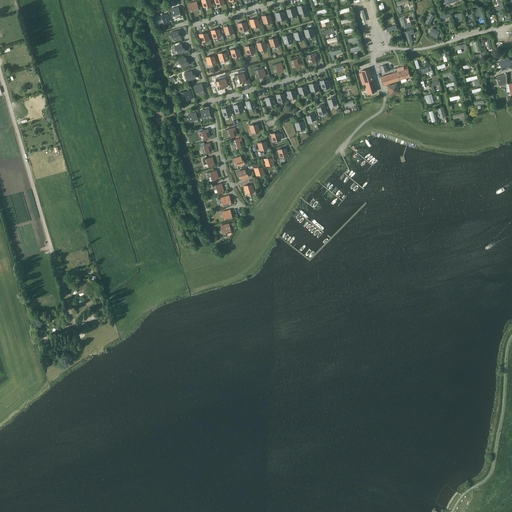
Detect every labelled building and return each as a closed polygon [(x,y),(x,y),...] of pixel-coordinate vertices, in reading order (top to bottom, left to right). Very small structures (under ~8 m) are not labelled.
[(497,0),(499,5),(496,7),(497,10),(504,8),(501,0),(497,0)] [(196,1),(188,4),(190,10),(194,8),(194,12),(199,10),(196,1)] [(301,5),(297,6),(299,13),(303,12),(303,13),(307,12),(305,5),(301,6),(301,5)] [(178,7),(170,9),(172,15),(176,14),(177,17),(181,16),(178,7)] [(290,8),(286,9),(289,16),(292,15),(293,17),(296,15),(294,8),(291,9),(290,8)] [(279,11),(275,12),(278,20),(281,19),(281,20),(285,19),(283,12),(279,13),(279,11)] [(457,22),(463,20),(461,12),(454,14),(457,22)] [(167,13),(158,16),(159,20),(163,19),(164,23),(169,21),(167,13)] [(426,22),(429,24),(434,15),(431,13),(426,22)] [(265,14),(262,16),(264,23),(267,22),(268,23),(271,22),(269,15),(266,16),(265,14)] [(405,17),(401,18),(405,28),(412,26),(411,22),(407,23),(405,17)] [(253,18),(250,19),(252,26),(255,25),(256,27),(259,26),(257,18),(254,19),(253,18)] [(241,22),(238,23),(240,30),(243,29),(244,30),(247,29),(245,22),(242,23),(241,22)] [(227,25),(224,26),(226,33),(229,32),(230,34),(233,33),(231,25),(228,26),(227,25)] [(308,28),(304,29),(306,36),(310,35),(310,37),(314,36),(312,28),(308,29),(308,28)] [(440,31),(433,28),(429,34),(436,38),(440,31)] [(215,29),(211,30),(213,37),(217,36),(217,37),(220,37),(221,39),(223,38),(221,34),(220,34),(219,29),(215,30),(215,29)] [(411,34),(415,33),(414,29),(405,31),(409,43),(413,42),(411,34)] [(173,36),(174,40),(181,38),(180,34),(179,34),(178,31),(171,33),(172,37),(173,36)] [(297,31),(294,32),(296,39),(299,38),(300,40),(303,39),(301,31),(298,32),(297,31)] [(203,32),(199,34),(201,41),(205,40),(205,41),(209,40),(208,39),(208,37),(207,33),(203,34),(203,32)] [(286,34),(283,36),(285,43),(288,42),(289,43),(292,42),(290,35),(287,36),(286,34)] [(272,38),(269,39),(271,46),(274,45),(275,46),(278,45),(276,38),(273,39),(272,38)] [(260,41),(257,42),(259,50),(262,49),(263,50),(266,49),(264,42),(261,43),(260,41)] [(177,50),(178,53),(185,51),(184,47),(183,48),(182,44),(174,46),(175,50),(177,50)] [(248,45),(245,46),(247,53),(250,52),(251,54),(254,53),(252,45),(249,46),(248,45)] [(235,50),(234,48),(231,49),(233,57),(236,56),(237,57),(240,56),(238,49),(235,50)] [(222,52),(218,53),(220,60),(224,59),(224,61),(228,60),(226,52),(222,54),(222,52)] [(315,52),(307,55),(308,59),(311,58),(312,62),(318,60),(315,52)] [(210,56),(206,57),(208,64),(212,63),(212,64),(216,63),(214,56),(210,57),(210,56)] [(181,63),(182,67),(189,65),(188,61),(186,61),(185,58),(178,60),(179,64),(181,63)] [(299,58),(290,60),(291,65),(294,64),(295,67),(301,66),(299,58)] [(507,59),(500,61),(502,69),(511,66),(511,59),(507,61),(507,59)] [(281,62),(272,65),(273,69),(276,68),(277,72),(283,70),(281,62)] [(382,76),(384,85),(411,77),(408,68),(405,69),(404,66),(396,68),(397,71),(382,76)] [(263,67),(254,70),(257,78),(266,76),(263,67)] [(377,91),(370,68),(362,70),(362,72),(359,72),(362,84),(365,83),(369,93),(377,91)] [(187,76),(188,80),(195,78),(194,74),(193,74),(192,71),(184,73),(185,77),(187,76)] [(243,72),(234,75),(236,80),(239,79),(240,82),(246,81),(243,72)] [(507,73),(497,76),(499,85),(507,85),(507,92),(511,92),(511,93),(511,82),(509,83),(507,83),(507,73)] [(225,78),(216,81),(217,85),(220,84),(221,88),(227,86),(225,78)] [(323,79),(320,80),(322,87),(325,86),(326,88),(329,87),(327,79),(324,81),(323,79)] [(312,83),(309,84),(311,91),(314,90),(315,91),(319,90),(316,83),(313,84),(312,83)] [(199,91),(200,94),(204,92),(202,84),(193,86),(195,92),(199,91)] [(301,86),(298,87),(300,94),(303,93),(304,95),(308,93),(305,86),(302,87),(301,86)] [(190,90),(181,92),(182,97),(185,96),(186,100),(192,98),(190,90)] [(290,90),(287,91),(289,98),(292,97),(293,98),(296,97),(294,90),(291,91),(290,90)] [(280,93),(276,94),(278,101),(282,100),(282,102),(286,101),(284,93),(280,94),(280,93)] [(429,103),(434,102),(432,93),(430,94),(424,96),(425,98),(427,97),(429,103)] [(265,97),(265,99),(267,105),(271,104),(271,105),(275,104),(273,97),(269,98),(269,96),(265,97)] [(331,98),(328,100),(330,107),(334,106),(333,104),(337,103),(334,96),(331,97),(331,98)] [(249,100),(246,101),(248,108),(251,107),(252,108),(255,107),(253,100),(250,101),(249,100)] [(237,104),(233,105),(235,112),(239,111),(239,112),(243,111),(241,104),(237,105),(237,104)] [(320,107),(317,108),(319,115),(323,114),(322,112),(326,111),(324,104),(320,105),(320,107)] [(225,107),(221,108),(224,116),(227,114),(228,116),(231,115),(229,107),(225,109),(225,107)] [(206,116),(207,119),(211,118),(208,109),(200,111),(202,117),(206,116)] [(193,119),(194,122),(198,121),(196,112),(188,115),(189,121),(193,119)] [(310,114),(306,116),(309,123),(312,122),(312,120),(315,119),(313,112),(309,113),(310,114)] [(299,121),(295,122),(297,130),(301,129),(301,130),(305,129),(302,122),(299,123),(299,121)] [(253,124),(249,125),(252,132),(255,131),(255,132),(259,131),(257,124),(253,125),(253,124)] [(234,127),(225,129),(226,134),(230,133),(231,137),(236,135),(234,127)] [(207,129),(198,131),(200,136),(203,135),(204,138),(210,137),(207,129)] [(274,132),(271,133),(273,140),(276,139),(277,141),(280,140),(278,132),(275,133),(274,132)] [(241,137),(232,140),(233,144),(236,143),(237,147),(243,145),(241,137)] [(261,141),(258,142),(260,150),(260,151),(264,150),(267,149),(265,142),(262,143),(261,141)] [(209,143),(200,145),(203,153),(212,151),(209,143)] [(281,148),(278,149),(280,156),(283,155),(284,157),(287,156),(285,148),(282,149),(281,148)] [(212,156),(203,159),(204,163),(207,163),(208,166),(214,165),(212,156)] [(241,156),(233,158),(234,162),(236,162),(237,165),(244,163),(243,159),(242,160),(241,156)] [(268,157),(264,158),(266,165),(270,164),(270,166),(274,165),(271,157),(268,158),(268,157)] [(258,166),(254,168),(256,175),(260,174),(260,175),(264,174),(262,167),(258,168),(258,166)] [(245,169),(237,171),(238,176),(239,179),(241,179),(249,177),(247,173),(246,173),(245,169)] [(216,170),(207,172),(208,177),(211,176),(212,180),(218,178),(216,170)] [(221,183),(212,186),(213,190),(217,189),(218,193),(223,191),(221,183)] [(250,193),(254,192),(251,185),(248,186),(247,184),(244,185),(246,193),(249,192),(250,193)] [(229,195),(221,198),(223,207),(231,204),(229,195)] [(227,217),(228,220),(232,218),(230,210),(222,212),(223,218),(227,217)] [(229,223),(221,226),(223,235),(231,232),(229,223)] [(60,326),(64,333),(73,328),(69,321),(60,326)]
